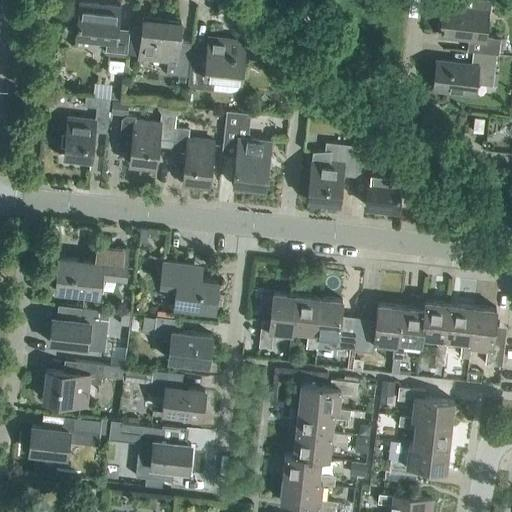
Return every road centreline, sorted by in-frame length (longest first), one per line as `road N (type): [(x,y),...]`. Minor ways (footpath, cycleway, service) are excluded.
road 1 (residential): [(3,453),(32,201)]
road 2 (residential): [(282,228),(303,96),(233,0)]
road 3 (residential): [(216,467),(244,223)]
road 4 (residential): [(282,228),(511,255)]
road 5 (residential): [(418,0),(408,84),(474,156),(511,161)]
road 6 (residential): [(32,201),(244,223)]
